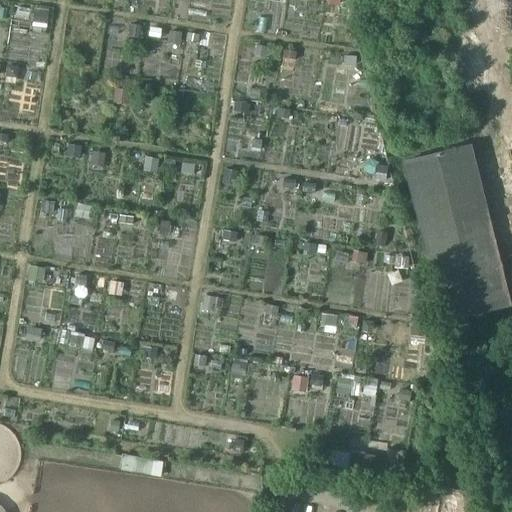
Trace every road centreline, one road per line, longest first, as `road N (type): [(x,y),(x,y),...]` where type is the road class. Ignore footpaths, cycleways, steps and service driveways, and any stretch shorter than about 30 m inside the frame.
road 1 (track): [(396,453),(8,385),(4,363),(59,0)]
road 2 (track): [(239,0),(172,416)]
road 3 (track): [(0,256),(408,320)]
road 4 (track): [(0,124),(372,185)]
road 5 (track): [(27,0),(335,49)]
road 6 (unclassified): [(361,511),(270,490),(262,474),(265,432)]
road 7 (track): [(472,0),(511,135)]
